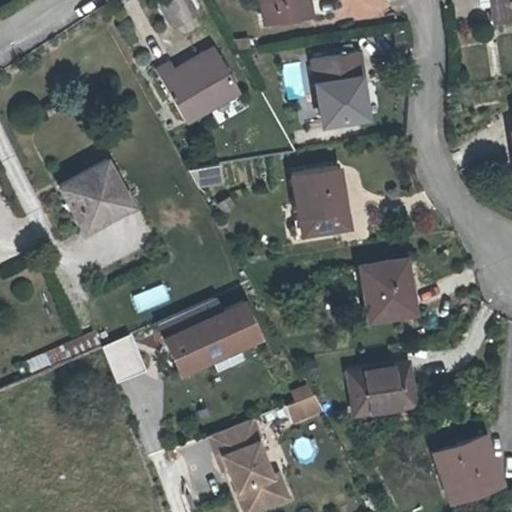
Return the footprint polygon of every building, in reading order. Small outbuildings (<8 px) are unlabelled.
[(187,0),(176,0),(167,5),(176,21),(194,11),(187,0)] [(260,0),(265,28),(310,21),(306,0),(260,0)] [(511,0),(463,0),(466,14),(477,12),(479,32),(511,27),(511,0)] [(176,21),(167,5),(161,9),(170,25),(176,21)] [(174,65),(158,73),(186,125),(242,97),(219,53),(178,73),(174,65)] [(320,126),(333,124),(335,135),(356,132),(354,121),(361,120),(357,91),(362,90),(357,56),(312,62),(320,126)] [(506,176),(502,176),(505,193),(511,192),(511,113),(500,115),(505,140),(501,141),(506,176)] [(104,166),(57,190),(80,235),(98,226),(95,220),(124,205),(104,166)] [(221,166),(191,168),(193,188),(222,186),(221,166)] [(340,169),(294,175),(302,238),(351,231),(349,214),(342,214),(337,188),(343,187),(340,169)] [(407,262),(363,268),(370,321),(410,316),(406,280),(409,279),(407,262)] [(210,308),(153,333),(160,349),(176,342),(184,360),(185,363),(189,367),(194,369),(198,370),(204,368),(254,348),(240,314),(217,324),(210,308)] [(100,346),(115,383),(145,371),(129,334),(100,346)] [(184,360),(176,342),(160,349),(173,381),(204,368),(198,370),(194,369),(189,367),(185,363),(184,360)] [(406,365),(344,375),(351,417),(412,407),(406,365)] [(311,399),(295,405),(301,423),(319,415),(311,399)] [(295,405),(282,411),(288,427),(301,423),(295,405)] [(275,478),(268,480),(246,425),(206,439),(215,462),(220,460),(233,495),(245,490),(253,511),(258,511),(284,502),(275,478)] [(483,437),(432,452),(447,495),(497,478),(483,437)] [(253,511),(245,490),(233,495),(240,511),(253,511)]
